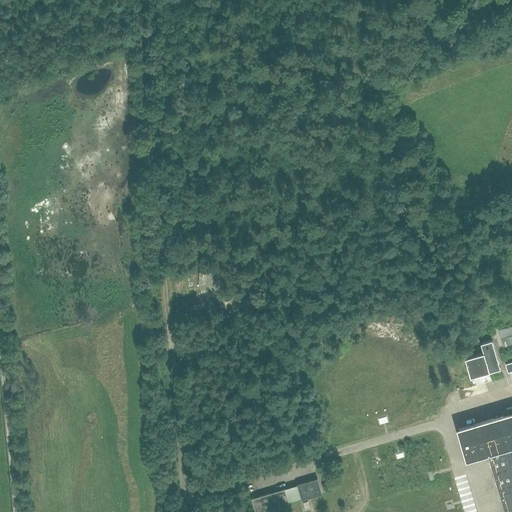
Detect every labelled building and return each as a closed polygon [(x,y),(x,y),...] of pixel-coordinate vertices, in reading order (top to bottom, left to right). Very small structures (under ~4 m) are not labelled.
[(511,320),(495,324),(499,341),(511,338),(511,320)] [(471,377),(490,371),(501,368),(493,341),(482,344),(485,352),(466,358),(471,377)] [(459,429),(468,458),(488,452),(505,511),(511,511),(511,406),(507,408),(509,414),(459,429)] [(374,413),(376,419),(385,417),(383,411),(374,413)] [(437,435),(429,437),(432,449),(440,447),(437,435)] [(445,458),(431,460),(432,467),(446,465),(445,458)] [(298,484),(303,499),(322,493),(318,479),(298,484)] [(259,511),(290,503),(289,502),(293,500),(289,488),(286,489),(285,488),(252,498),(256,511),(259,511)]
